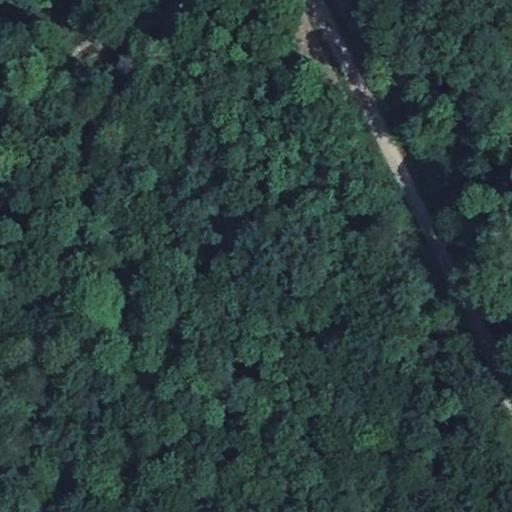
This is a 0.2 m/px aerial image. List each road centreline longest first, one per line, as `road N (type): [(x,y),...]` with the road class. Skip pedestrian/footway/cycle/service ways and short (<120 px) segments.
road 1 (track): [(281,0),(455,307),(511,450)]
road 2 (track): [(0,93),(189,0)]
